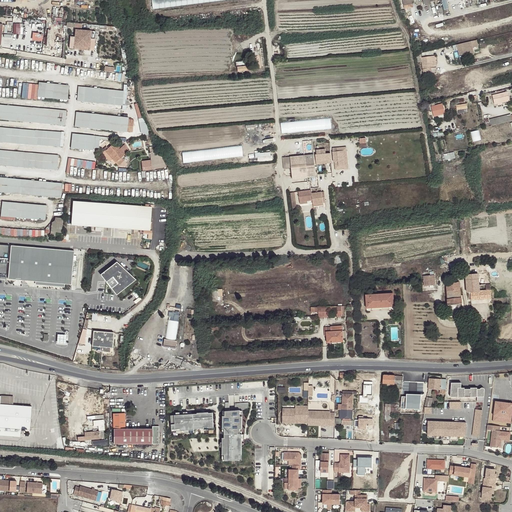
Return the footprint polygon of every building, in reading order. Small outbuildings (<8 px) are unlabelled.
[(151,0),(153,10),(234,0),(151,0)] [(401,9),(402,12),(426,6),(426,3),(435,0),(434,0),(398,0),(400,5),(401,9)] [(85,41),(84,47),(90,48),(91,31),(75,29),(74,43),(74,46),(79,47),(80,40),(85,41)] [(31,40),(42,41),(43,33),(33,32),(31,40)] [(477,40),(457,45),(459,55),(474,51),(473,48),(479,46),(477,40)] [(420,53),(414,55),(416,63),(422,62),(423,73),(437,71),(436,67),(433,68),(433,65),(432,56),(421,58),(420,53)] [(22,83),(22,98),(37,98),(37,83),(22,83)] [(45,97),(55,99),(57,99),(67,100),(69,85),(47,83),(45,97)] [(79,86),(78,97),(77,101),(122,105),(124,91),(79,86)] [(508,91),(493,94),(495,104),(510,101),(508,91)] [(444,103),(432,104),(433,115),(445,114),(444,103)] [(66,111),(56,110),(51,109),(0,104),(0,118),(65,125),(66,111)] [(105,115),(76,112),(75,126),(93,128),(127,132),(129,118),(105,115)] [(511,114),(490,118),(491,124),(511,120),(511,114)] [(282,132),(328,129),(328,127),(332,127),(331,118),(281,121),(282,132)] [(140,127),(137,128),(141,136),(144,135),(143,133),(146,131),(142,123),(139,125),(140,127)] [(61,132),(56,132),(43,130),(19,129),(0,126),(0,141),(60,146),(61,132)] [(472,131),(474,141),(482,139),(480,129),(472,131)] [(93,147),(95,136),(86,135),(73,134),(71,148),(93,150),(93,147)] [(114,143),(105,151),(113,159),(113,158),(116,162),(118,166),(124,161),(121,158),(124,155),(122,153),(119,149),(121,147),(117,143),(115,145),(114,143)] [(242,146),(182,153),(183,163),(243,156),(242,146)] [(347,147),(332,149),(334,170),(349,168),(347,147)] [(317,154),(315,155),(316,161),(331,159),(330,153),(326,154),(326,149),(316,150),(317,154)] [(0,164),(55,169),(57,170),(59,155),(40,154),(0,150),(0,164)] [(113,159),(105,151),(104,152),(103,154),(109,160),(111,161),(113,159)] [(259,152),(259,160),(272,159),(272,151),(259,152)] [(158,152),(150,153),(152,169),(166,167),(158,152)] [(314,155),(290,157),(291,168),(292,179),(316,177),(314,155)] [(290,157),(283,158),(284,169),(291,168),(290,157)] [(67,172),(70,172),(70,165),(95,168),(96,161),(68,158),(67,172)] [(62,183),(54,182),(39,181),(5,178),(5,179),(3,192),(61,198),(62,183)] [(299,192),(300,202),(307,201),(313,200),(313,204),(324,203),(322,192),(318,192),(318,190),(316,190),(316,193),(312,193),(311,190),(299,192)] [(45,220),(45,218),(47,205),(36,204),(3,201),(1,216),(7,216),(45,220)] [(152,208),(73,202),(71,226),(140,231),(151,232),(152,208)] [(60,234),(63,219),(56,217),(55,221),(52,222),(50,231),(60,234)] [(0,256),(8,257),(9,246),(0,245),(0,256)] [(74,251),(12,246),(9,280),(36,282),(64,285),(71,285),(74,251)] [(456,260),(454,253),(440,256),(441,263),(456,260)] [(116,262),(100,274),(121,301),(135,291),(134,288),(140,284),(116,262)] [(474,277),(474,274),(466,275),(467,293),(470,292),(471,300),(476,299),(478,299),(478,300),(491,298),(490,284),(481,285),(481,279),(474,279),(474,277)] [(459,282),(454,283),(450,283),(447,284),(448,294),(448,306),(462,304),(459,282)] [(367,308),(371,308),(371,307),(389,306),(389,307),(394,307),(393,294),(366,295),(367,308)] [(328,310),(328,307),(311,308),(311,311),(319,311),(319,314),(319,317),(328,317),(328,310)] [(168,320),(166,339),(176,341),(176,336),(179,322),(168,320)] [(337,341),(343,340),(343,338),(345,338),(345,331),(343,331),(342,326),(331,327),(326,328),(327,342),(332,342),(337,342),(337,341)] [(114,333),(94,331),(93,346),(112,347),(114,333)] [(66,335),(57,334),(57,343),(66,344),(66,335)] [(403,384),(403,376),(398,376),(383,375),(383,383),(392,384),(403,384)] [(413,377),(403,376),(403,384),(402,388),(402,390),(408,391),(408,387),(413,387),(413,377)] [(446,379),(429,378),(428,389),(440,390),(440,394),(446,394),(446,388),(446,379)] [(304,396),(313,396),(313,383),(304,383),(304,396)] [(461,383),(452,383),(450,397),(484,397),(485,388),(462,388),(461,383)] [(353,400),(353,394),(353,392),(343,392),(343,409),(352,410),(353,400)] [(235,409),(235,394),(229,394),(229,401),(225,401),(225,409),(235,409)] [(0,435),(21,437),(21,429),(30,429),(32,406),(13,405),(0,404),(1,396),(0,395),(0,435)] [(0,404),(13,405),(13,397),(1,396),(0,404)] [(511,403),(495,401),(493,421),(511,424),(511,412),(511,403)] [(403,413),(411,413),(411,411),(421,412),(422,404),(411,402),(410,405),(403,405),(401,405),(401,413),(403,413)] [(391,413),(401,413),(401,405),(385,404),(385,412),(391,413)] [(374,405),(366,405),(366,414),(374,414),(374,405)] [(295,423),(308,423),(308,413),(308,411),(308,409),(295,408),(295,411),(283,411),(283,423),(292,423),(292,421),(295,421),(295,423)] [(483,410),(475,408),(472,436),(480,437),(483,410)] [(352,420),(352,410),(343,409),(342,410),(340,410),(340,418),(342,420),(342,425),(352,426),(352,425),(352,420)] [(242,410),(223,410),(222,459),(240,461),(242,410)] [(213,412),(169,415),(169,434),(214,433),(213,412)] [(322,425),(330,425),(330,412),(322,412),(322,414),(308,413),(308,423),(308,425),(318,425),(318,424),(322,424),(322,425)] [(113,443),(159,444),(159,426),(152,426),(152,429),(125,428),(125,413),(113,413),(113,428),(114,428),(113,443)] [(106,429),(104,418),(93,420),(94,425),(98,425),(99,430),(106,429)] [(466,422),(427,421),(426,437),(467,439),(466,422)] [(503,432),(500,431),(500,427),(488,425),(487,430),(492,431),(490,447),(501,448),(503,432)] [(100,439),(99,431),(85,432),(85,436),(78,437),(78,441),(100,439)] [(300,453),(284,453),(283,461),(288,461),(288,466),(301,465),(300,453)] [(329,453),(321,453),(321,462),(329,462),(329,453)] [(350,455),(340,455),(339,463),(333,462),(334,473),(349,473),(350,455)] [(358,466),(358,474),(366,474),(366,466),(373,466),(373,457),(358,457),(358,466)] [(427,469),(445,469),(446,459),(427,458),(427,469)] [(321,464),(320,473),(327,473),(328,464),(321,464)] [(470,474),(475,475),(477,464),(472,464),(471,469),(455,466),(454,475),(469,477),(470,477),(470,474)] [(299,470),(288,469),(287,490),(298,490),(299,470)] [(484,483),(496,485),(496,480),(494,479),(495,474),(495,470),(487,469),(486,478),(484,478),(484,483)] [(434,479),(424,478),(423,493),(437,493),(437,482),(449,482),(449,476),(435,475),(434,479)] [(42,484),(27,483),(27,492),(42,493),(42,484)] [(496,485),(484,483),(482,499),(491,500),(492,494),(492,489),(494,489),(495,489),(496,485)] [(97,502),(100,493),(82,488),(81,489),(77,488),(75,496),(97,502)] [(109,499),(121,501),(123,490),(111,488),(109,499)] [(341,494),(322,493),(322,506),(340,507),(341,494)] [(354,501),(346,501),(345,511),(371,511),(370,502),(367,502),(367,495),(353,495),(354,501)]
